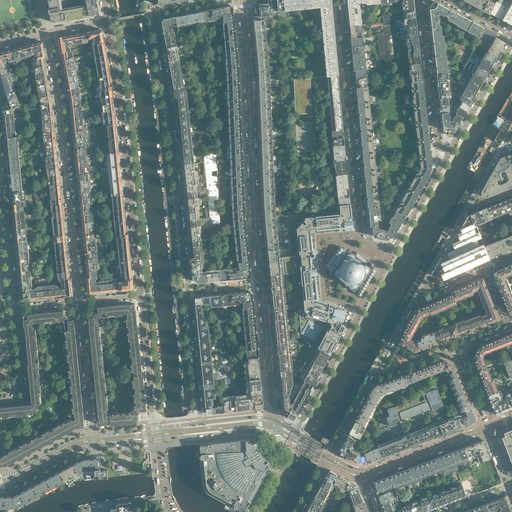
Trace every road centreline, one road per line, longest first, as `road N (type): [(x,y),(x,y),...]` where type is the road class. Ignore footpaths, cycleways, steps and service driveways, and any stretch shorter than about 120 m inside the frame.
road 1 (residential): [(242,0),(273,427)]
road 2 (residential): [(200,422),(151,0)]
road 3 (residential): [(107,21),(140,295)]
road 4 (residential): [(389,258),(359,232),(338,0)]
road 5 (residential): [(79,300),(47,31)]
road 6 (residential): [(292,438),(389,258)]
road 7 (residential): [(327,457),(421,284)]
road 8 (residential): [(420,0),(438,143),(449,151)]
road 9 (residential): [(93,436),(79,300)]
road 10 (residential): [(140,295),(154,428)]
road 11 (residential): [(15,307),(0,175)]
road 12 (residential): [(491,427),(464,362),(473,341),(508,327)]
road 13 (residential): [(449,151),(511,40)]
road 14 (residential): [(389,258),(449,151)]
